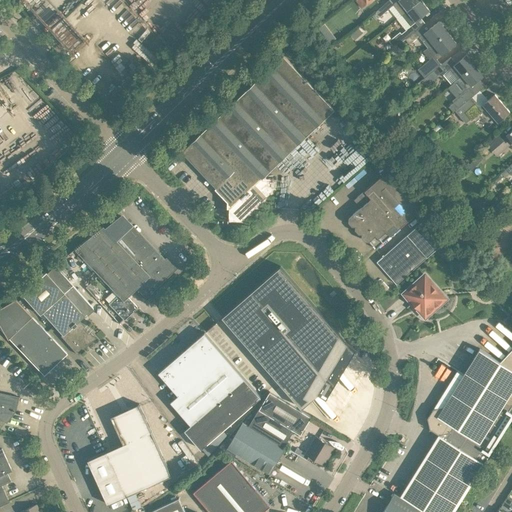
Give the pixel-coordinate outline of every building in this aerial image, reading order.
[(355,0),(361,9),(367,5),(374,0),(373,0),(355,0)] [(388,0),(380,8),(375,13),(379,18),(384,13),(388,9),(393,5),(393,4),(389,0),(388,0)] [(398,0),(393,4),(393,5),(402,16),(421,0),(398,0)] [(421,0),(402,16),(410,27),(416,22),(430,10),(421,0)] [(439,21),(420,37),(419,37),(428,48),(448,32),(439,21)] [(394,48),(405,39),(416,31),(411,26),(402,34),(400,32),(389,42),(394,48)] [(419,37),(420,37),(416,31),(405,39),(409,45),(419,37)] [(434,56),(430,60),(417,70),(424,78),(441,64),(437,59),(457,43),(448,32),(428,48),(434,56)] [(466,55),(454,65),(450,69),(458,79),(457,79),(458,79),(475,65),(466,55)] [(268,178),(265,176),(329,114),(334,109),(283,56),(255,82),(183,152),(217,188),(215,189),(228,202),(228,208),(230,208),(230,220),(241,220),(273,190),(274,178),(268,178)] [(367,68),(361,61),(354,67),(360,74),(367,68)] [(396,63),(391,68),(395,73),(401,69),(396,63)] [(446,69),(441,64),(424,78),(425,78),(423,80),(428,86),(438,77),(437,76),(446,69)] [(483,76),(475,65),(458,79),(466,90),(452,101),(458,108),(470,99),(474,95),(469,88),(483,76)] [(421,90),(427,85),(426,84),(423,80),(417,85),(421,90)] [(387,95),(381,88),(377,92),(378,93),(376,95),(380,99),(382,98),(387,95)] [(498,122),(510,112),(495,94),(478,108),(470,99),(458,108),(455,111),(465,122),(470,118),(472,120),(486,108),(498,122)] [(403,125),(410,134),(415,131),(408,121),(403,125)] [(511,131),(503,140),(497,134),(488,145),(494,152),(503,145),(506,147),(511,141),(511,131)] [(472,162),(466,167),(471,171),(483,158),(479,154),(472,162)] [(505,178),(510,173),(506,169),(501,173),(505,178)] [(376,249),(421,209),(388,171),(358,197),(364,205),(349,218),(349,222),(352,226),(356,226),(356,230),(359,234),(363,234),(363,238),(366,242),(370,243),(376,249)] [(136,307),(127,297),(136,288),(145,298),(177,268),(166,257),(164,258),(159,252),(157,254),(122,216),(106,231),(102,226),(74,249),(118,295),(108,304),(123,320),(125,319),(124,318),(136,307)] [(397,284),(446,241),(426,218),(408,235),(377,262),(397,284)] [(62,334),(60,336),(77,355),(95,338),(78,320),(92,308),(55,265),(46,273),(45,272),(21,294),(39,314),(42,312),(62,334)] [(253,291),(223,317),(302,408),(319,394),(327,398),(357,348),(345,341),(281,266),(253,291)] [(439,304),(432,297),(439,291),(425,275),(405,293),(413,303),(415,301),(420,307),(418,308),(425,316),(439,304)] [(85,287),(97,300),(102,295),(91,283),(85,287)] [(67,353),(31,316),(15,299),(0,307),(0,329),(8,338),(44,375),(67,353)] [(201,449),(260,397),(204,333),(159,373),(179,395),(171,402),(191,425),(185,430),(201,449)] [(430,429),(439,435),(400,497),(424,511),(455,511),(511,420),(511,349),(501,362),(480,349),(444,406),(433,409),(428,418),(430,429)] [(312,417),(270,391),(249,426),(284,447),(294,430),(301,434),(312,417)] [(0,418),(6,423),(14,412),(15,409),(18,397),(0,392),(0,418)] [(171,472),(134,397),(107,410),(122,444),(106,451),(126,495),(171,472)] [(249,426),(243,422),(227,447),(270,474),(285,448),(284,447),(249,426)] [(333,446),(316,436),(306,453),(324,464),(329,455),(328,455),(333,446)] [(0,505),(9,501),(0,484),(10,479),(6,470),(10,468),(2,449),(0,449),(0,505)] [(126,495),(106,451),(89,459),(108,503),(126,495)] [(263,511),(271,506),(232,460),(194,492),(210,511),(263,511)] [(141,507),(134,493),(127,496),(133,510),(141,507)] [(424,511),(400,497),(394,493),(383,511),(424,511)] [(511,511),(511,506),(511,503),(511,500),(507,497),(501,507),(508,511),(511,511)] [(185,511),(178,498),(151,511),(185,511)]
